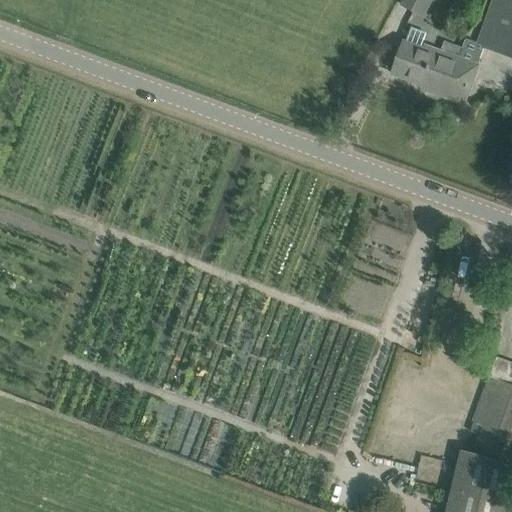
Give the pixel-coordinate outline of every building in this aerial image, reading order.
[(404,0),(402,5),(415,11),(420,0),(404,0)] [(511,0),(497,0),(481,45),(465,39),(462,48),(444,41),(439,56),(438,55),(437,58),(431,57),(428,64),(436,67),(430,91),(464,103),(485,47),(511,56),(511,0)] [(405,43),(404,43),(400,55),(391,59),(388,67),(390,70),(394,72),(393,73),(429,86),(428,90),(430,91),(436,67),(428,64),(431,57),(437,58),(438,55),(421,49),(428,33),(411,27),(405,43)] [(462,450),(446,511),(508,511),(511,499),(511,385),(487,377),(471,423),(485,428),(475,455),(462,450)] [(224,472),(239,428),(155,400),(140,443),(224,472)]
